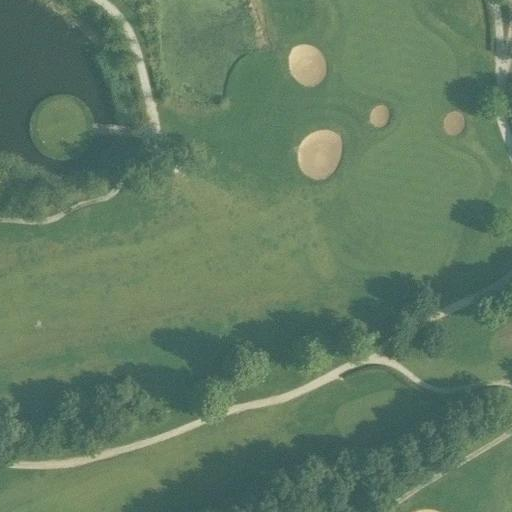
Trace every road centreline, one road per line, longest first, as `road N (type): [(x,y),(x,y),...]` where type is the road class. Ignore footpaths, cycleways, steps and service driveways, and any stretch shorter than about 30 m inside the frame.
road 1 (track): [(511,275),(316,384),(103,455),(0,464)]
road 2 (track): [(383,511),(511,429)]
road 3 (track): [(511,152),(499,110),(511,31)]
